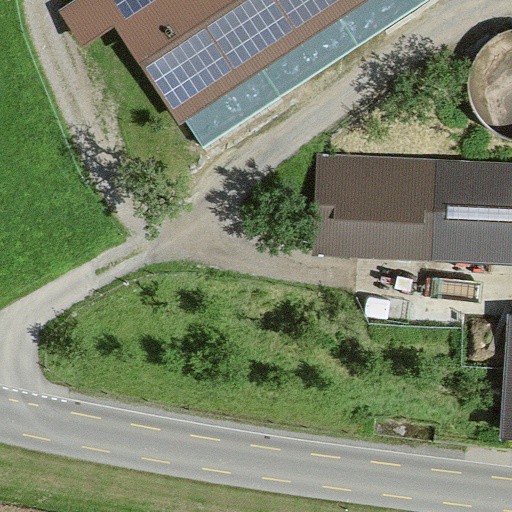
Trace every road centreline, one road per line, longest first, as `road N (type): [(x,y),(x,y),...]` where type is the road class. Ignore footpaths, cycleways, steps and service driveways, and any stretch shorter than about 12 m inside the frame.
road 1 (track): [(456,305),(194,225),(93,171),(39,0)]
road 2 (tertiary): [(0,415),(279,469),(511,499)]
